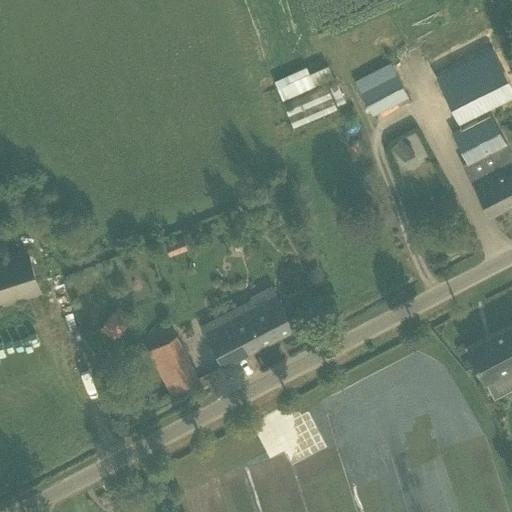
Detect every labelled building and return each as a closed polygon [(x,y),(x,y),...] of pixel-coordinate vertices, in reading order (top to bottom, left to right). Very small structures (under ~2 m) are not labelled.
[(511,87),(493,49),(437,77),(460,123),(511,96),(511,87)] [(374,114),(383,109),(408,97),(390,63),(356,81),(374,114)] [(309,72),(286,83),(291,96),(333,78),(327,65),(309,72)] [(284,101),(293,126),(339,108),(329,84),(284,101)] [(469,176),(490,215),(511,203),(511,152),(506,142),(503,144),(488,115),(461,129),(453,133),(469,162),(463,165),(469,176)] [(414,131),(404,136),(411,150),(421,145),(414,131)] [(391,148),(398,154),(407,145),(401,138),(391,148)] [(0,303),(38,292),(24,250),(0,257),(0,303)] [(202,327),(223,367),(295,329),(280,300),(257,312),(252,302),(202,327)] [(131,320),(117,309),(101,328),(115,340),(131,320)] [(482,385),(483,384),(492,400),(511,389),(511,326),(464,351),(482,385)] [(147,352),(162,377),(172,395),(198,380),(174,338),(147,352)]
